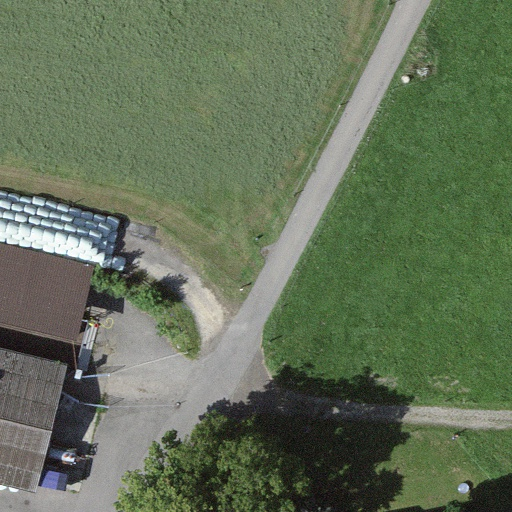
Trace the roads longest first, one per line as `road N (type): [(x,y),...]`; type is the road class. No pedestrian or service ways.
road 1 (track): [(412,0),(214,399),(135,511)]
road 2 (track): [(214,399),(511,421)]
